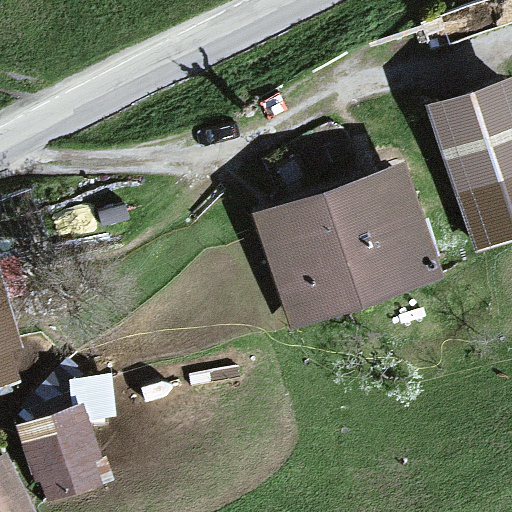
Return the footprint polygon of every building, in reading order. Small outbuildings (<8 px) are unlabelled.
[(511,107),(493,62),(402,99),(441,197),(511,168),(511,107)] [(394,158),(248,209),(290,327),(436,276),(394,158)] [(0,292),(0,344),(14,341),(0,292)] [(73,402),(22,419),(46,496),(98,480),(73,402)] [(30,511),(2,454),(0,455),(0,511),(30,511)]
